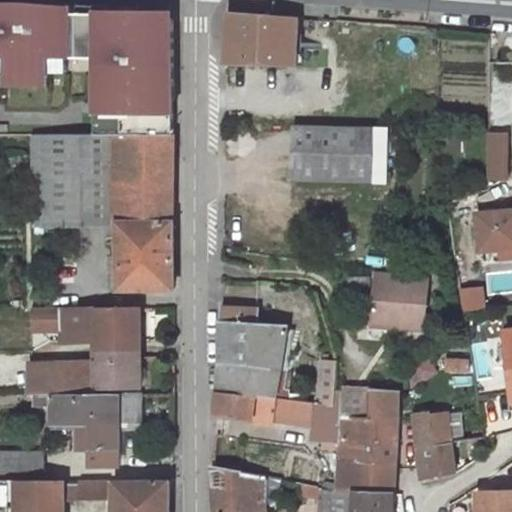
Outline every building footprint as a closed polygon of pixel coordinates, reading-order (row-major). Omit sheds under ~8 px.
[(0,72),(1,73),(1,86),(47,86),(47,75),(69,75),(69,58),(90,57),(92,112),(117,111),(118,135),(173,136),(171,22),(162,12),(91,12),(91,16),(68,16),(68,7),(28,5),(0,4),(0,72)] [(230,12),(229,36),(298,40),(299,18),(230,12)] [(298,40),(229,36),(229,64),(298,67),(298,40)] [(297,126),(294,181),(371,183),(373,129),(297,126)] [(123,291),(174,291),(173,136),(118,135),(37,134),(38,226),(116,225),(120,224),(123,291)] [(489,149),(507,149),(507,136),(489,136),(489,149)] [(507,149),(489,149),(489,182),(507,182),(507,149)] [(511,209),(477,213),(480,251),(499,249),(511,248),(511,209)] [(511,248),(499,249),(500,259),(511,257),(511,248)] [(427,280),(375,277),(372,328),(422,332),(427,280)] [(224,325),(254,327),(255,310),(224,309),(224,325)] [(34,310),(35,334),(62,333),(62,332),(62,310),(34,310)] [(62,310),(62,332),(64,331),(97,328),(96,313),(96,310),(62,310)] [(97,328),(97,338),(141,338),(142,312),(96,313),(97,328)] [(222,377),(221,390),(276,399),(284,328),(254,327),(224,325),(222,377)] [(97,328),(64,331),(66,343),(97,338),(97,328)] [(97,338),(97,348),(141,348),(141,338),(97,338)] [(141,348),(97,348),(96,359),(141,359),(141,348)] [(445,371),(471,369),(468,348),(444,353),(445,371)] [(141,359),(96,359),(96,366),(97,375),(65,374),(64,366),(62,366),(63,396),(101,396),(101,389),(142,388),(141,359)] [(324,359),(321,406),(333,408),(334,393),(337,361),(324,359)] [(63,396),(62,366),(32,367),(36,397),(63,396)] [(97,375),(96,366),(64,366),(65,374),(97,375)] [(292,417),(294,402),(276,399),(221,390),(219,416),(272,422),(272,415),(292,417)] [(321,406),(318,406),(317,420),(315,442),(343,445),(363,446),(364,423),(340,423),(340,394),(334,393),(333,408),(321,406)] [(369,423),(364,423),(363,446),(343,445),(343,463),(357,463),(357,466),(394,468),(395,394),(371,394),(369,423)] [(97,410),(119,410),(120,396),(101,396),(63,396),(63,399),(54,399),(54,424),(83,423),(98,423),(97,410)] [(90,465),(119,464),(119,422),(142,421),(142,396),(120,396),(119,410),(97,410),(98,423),(83,423),(84,450),(89,450),(90,465)] [(318,406),(294,402),(292,417),(317,420),(318,406)] [(418,444),(453,440),(449,412),(415,416),(418,444)] [(454,443),(453,440),(418,444),(423,482),(457,471),(454,443)] [(46,450),(0,450),(0,471),(46,471),(46,450)] [(357,463),(343,463),(343,490),(344,493),(357,493),(393,495),(394,468),(357,466),(357,463)] [(248,511),(249,510),(264,509),(268,478),(214,467),(216,511),(248,511)] [(116,483),(116,500),(115,511),(167,511),(168,482),(116,483)] [(63,511),(63,501),(63,483),(19,483),(18,511),(63,511)] [(82,483),(63,483),(63,501),(82,501),(82,499),(82,483)] [(82,499),(91,499),(90,484),(82,483),(82,499)] [(90,484),(91,499),(109,499),(109,483),(90,484)] [(18,486),(0,486),(0,504),(18,505),(18,486)] [(393,511),(393,495),(357,493),(356,511),(393,511)] [(486,511),(511,511),(511,496),(486,497),(486,511)] [(486,511),(486,497),(477,497),(477,511),(486,511)]
